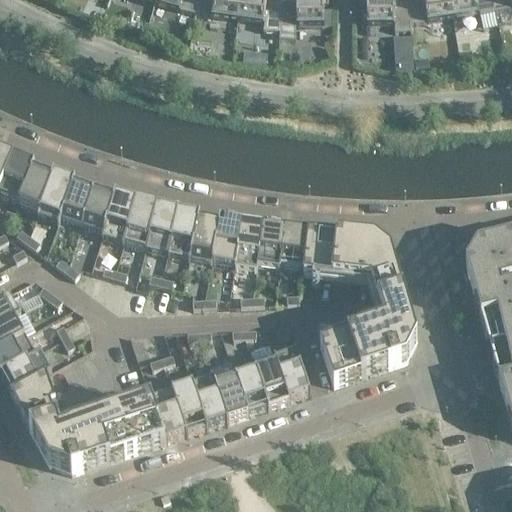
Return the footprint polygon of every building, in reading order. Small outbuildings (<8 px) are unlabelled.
[(198,0),(155,0),(153,6),(179,14),(179,15),(194,19),(198,0)] [(198,0),(194,19),(210,22),(210,20),(237,23),(239,0),(198,0)] [(280,0),(239,0),(237,23),(263,27),(263,29),(279,30),(280,0)] [(280,0),(279,30),(295,31),(295,29),(321,29),(321,31),(323,31),(332,30),(332,14),(322,14),(322,0),(280,0)] [(410,29),(407,0),(365,0),(366,28),(394,28),(394,30),(410,29)] [(407,0),(410,29),(425,27),(425,26),(452,22),(448,0),(407,0)] [(494,16),(490,0),(448,0),(452,22),(478,18),(479,19),(494,16)] [(511,0),(490,0),(494,16),(510,13),(509,11),(511,10),(511,0)] [(471,56),(458,59),(461,74),(474,72),(471,56)] [(412,60),(394,61),(396,79),(413,77),(412,60)] [(427,65),(414,66),(416,80),(429,78),(427,65)] [(0,188),(12,161),(11,160),(8,165),(0,161),(0,188)] [(0,199),(18,207),(33,170),(12,161),(0,189),(0,199)] [(33,170),(18,207),(18,208),(39,216),(53,178),(33,170)] [(72,186),(54,179),(54,178),(53,178),(39,216),(36,222),(37,222),(37,223),(38,223),(56,229),(56,230),(57,230),(58,230),(61,224),(60,223),(74,185),(73,185),(72,186)] [(81,231),(83,226),(94,192),(74,185),(60,223),(61,224),(81,231)] [(115,199),(94,192),(83,226),(81,231),(103,237),(103,238),(115,199)] [(103,238),(103,237),(101,244),(101,245),(102,245),(121,250),(121,251),(122,251),(122,250),(123,250),(123,251),(123,249),(135,205),(134,205),(116,200),(116,199),(115,199),(103,238)] [(144,255),(145,255),(156,211),(135,205),(123,249),(144,255)] [(176,216),(157,212),(158,211),(156,211),(145,255),(144,255),(144,256),(145,256),(145,257),(146,258),(146,257),(165,261),(165,262),(166,263),(177,216),(176,216)] [(6,216),(2,227),(9,230),(13,219),(6,216)] [(187,267),(188,267),(189,267),(189,265),(198,221),(197,220),(197,221),(178,217),(178,216),(177,216),(166,263),(168,263),(168,262),(187,266),(187,267)] [(211,269),(211,268),(220,225),(198,221),(189,265),(211,269)] [(241,228),(220,225),(211,268),(234,272),(241,228)] [(262,232),(241,228),(234,272),(233,274),(256,277),(257,271),(262,232)] [(257,271),(279,273),(280,272),(279,272),(284,235),(262,232),(257,271)] [(279,272),(280,272),(302,275),(306,237),(284,235),(279,272)] [(16,242),(25,249),(30,243),(21,236),(16,242)] [(311,286),(366,292),(378,326),(322,345),(323,350),(319,351),(333,392),(347,387),(345,383),(359,379),(360,383),(405,367),(416,347),(390,257),(374,244),(364,243),(363,247),(349,246),(350,242),(306,237),(302,280),(312,281),(311,286)] [(511,241),(476,251),(465,270),(480,323),(488,352),(498,386),(511,434),(511,241)] [(39,250),(30,243),(25,249),(34,256),(39,250)] [(12,261),(16,268),(26,262),(22,255),(12,261)] [(55,271),(64,278),(69,272),(60,265),(55,271)] [(79,279),(69,272),(64,278),(74,285),(79,279)] [(102,281),(113,284),(115,277),(104,274),(102,281)] [(127,280),(115,277),(113,284),(124,287),(127,280)] [(148,289),(159,292),(161,284),(150,281),(148,289)] [(173,287),(161,284),(159,292),(171,295),(173,287)] [(38,299),(47,306),(52,300),(43,293),(38,299)] [(0,330),(13,323),(14,323),(20,320),(19,320),(20,319),(19,319),(9,301),(10,301),(10,300),(0,305),(0,330)] [(62,307),(52,300),(47,306),(57,313),(62,307)] [(286,302),(286,310),(298,310),(298,302),(286,302)] [(263,303),(251,304),(252,312),(263,311),(263,303)] [(240,312),(252,312),(251,304),(240,304),(240,312)] [(215,305),(203,306),(204,314),(216,313),(215,305)] [(192,314),(204,314),(203,306),(192,306),(192,314)] [(0,354),(24,342),(14,323),(13,323),(0,330),(0,354)] [(61,346),(68,342),(63,332),(56,336),(61,346)] [(276,335),(276,343),(288,343),(288,335),(276,335)] [(255,336),(243,337),(243,345),(255,344),(255,336)] [(232,345),(243,345),(243,337),(231,337),(232,345)] [(198,339),(199,347),(210,346),(210,338),(198,339)] [(199,347),(198,339),(186,339),(187,347),(199,347)] [(24,342),(0,354),(0,379),(34,361),(34,360),(24,342)] [(61,346),(67,356),(74,353),(68,342),(61,346)] [(273,362),(273,363),(274,363),(288,407),(289,407),(289,406),(308,399),(308,400),(309,400),(294,354),(293,355),(274,362),(274,361),(273,361),(273,362)] [(9,398),(9,399),(10,399),(51,377),(50,377),(51,376),(51,375),(50,376),(41,359),(41,358),(41,357),(40,358),(40,357),(34,360),(34,361),(0,379),(0,381),(9,398)] [(171,361),(160,365),(163,372),(174,368),(171,361)] [(268,414),(288,407),(274,363),(273,363),(254,370),(253,370),(268,414)] [(152,376),(163,372),(160,365),(149,368),(152,376)] [(233,378),(247,421),(248,420),(267,413),(267,414),(268,414),(253,370),(254,370),(253,369),(253,368),(252,369),(233,376),(233,375),(232,375),(233,378)] [(233,378),(213,385),(227,427),(247,421),(233,378)] [(45,381),(10,400),(11,403),(15,401),(22,413),(18,415),(48,471),(71,480),(137,458),(136,454),(149,449),(151,453),(164,449),(150,407),(141,410),(140,405),(62,431),(56,412),(55,409),(45,381)] [(191,389),(206,434),(207,434),(207,433),(226,427),(226,428),(227,427),(213,385),(212,382),(211,382),(211,383),(192,389),(191,389)] [(171,396),(186,441),(187,441),(187,440),(205,434),(205,435),(206,434),(191,389),(190,389),(190,390),(172,396),(172,395),(171,396)] [(170,397),(151,403),(151,402),(149,403),(150,407),(164,449),(167,448),(166,447),(185,441),(185,442),(186,441),(171,396),(170,396),(170,397)] [(396,445),(404,476),(452,464),(445,433),(396,445)]
